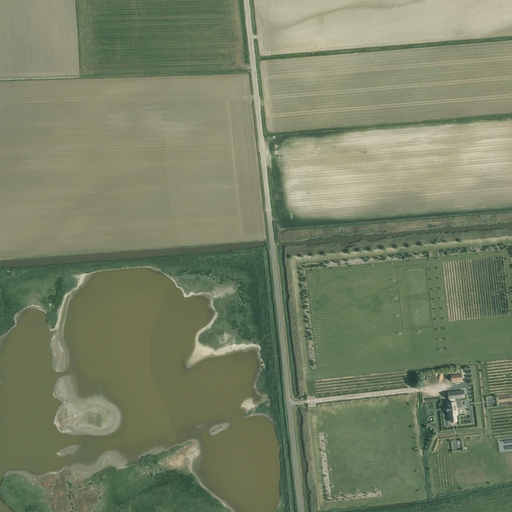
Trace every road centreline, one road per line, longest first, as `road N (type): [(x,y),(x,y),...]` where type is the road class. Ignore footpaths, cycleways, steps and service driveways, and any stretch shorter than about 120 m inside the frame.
road 1 (unclassified): [(289,404),(244,0)]
road 2 (unclassified): [(289,404),(409,390)]
